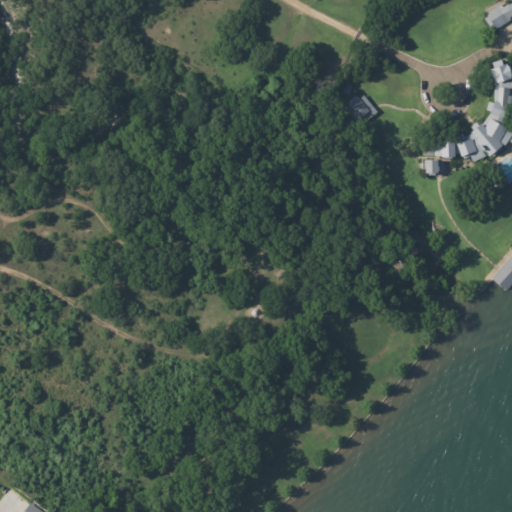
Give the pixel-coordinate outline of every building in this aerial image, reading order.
[(511,17),(509,19),(510,20),(495,30),(491,25),(489,27),(483,19),(486,17),(485,14),(500,4),(501,7),(504,5),(509,4),(509,3),(511,2),(511,17)] [(511,80),(511,89),(508,89),(508,90),(511,90),(511,99),(510,99),(510,107),(507,107),(502,121),(511,128),(511,131),(510,136),(502,147),(497,142),(496,143),(499,146),(497,148),(499,150),(490,158),(488,156),(486,158),(481,150),(480,150),(484,157),(471,163),(468,157),(461,160),(460,157),(458,158),(456,155),(454,156),(453,154),(451,155),(451,158),(437,158),(437,157),(430,157),(430,144),(436,144),(436,141),(450,141),(450,139),(454,139),(453,137),(461,135),(461,138),(469,135),(468,133),(478,124),(479,126),(487,115),(488,112),(484,111),(487,102),(491,103),(492,98),(492,85),(486,70),(490,69),(488,63),(498,60),(498,61),(500,60),(502,65),(504,64),(504,67),(505,67),(508,77),(507,77),(510,81),(511,80)] [(362,96),(375,113),(359,126),(341,106),(345,103),(342,99),(341,99),(335,90),(343,83),(345,85),(347,83),(351,88),(349,90),(350,92),(350,93),(352,96),(354,96),(357,100),(362,96)] [(442,164),(443,172),(433,173),(434,174),(431,175),(431,177),(424,177),(424,175),(421,175),(420,162),(434,162),(434,167),(435,167),(435,166),(436,166),(436,162),(442,161),(442,164)] [(42,511),(32,503),(28,504),(21,511),(42,511)]
